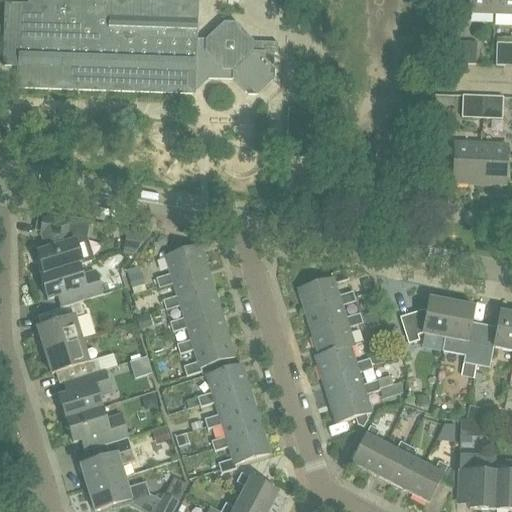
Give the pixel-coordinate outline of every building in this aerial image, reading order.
[(193,94),(194,77),(232,78),(247,95),(256,95),(273,79),(273,71),(263,61),(263,54),(277,54),(277,43),(252,43),(235,25),(224,24),(206,41),(195,41),(196,0),(28,0),(27,27),(19,27),(19,22),(14,17),(4,16),(2,66),(17,67),(16,89),(193,94)] [(468,0),(469,12),(493,13),(493,0),(468,0)] [(511,0),(493,0),(493,13),(511,13),(511,0)] [(456,65),(476,65),(476,43),(456,42),(456,65)] [(511,43),(497,43),(496,66),(511,66),(511,43)] [(462,118),(482,119),(482,96),(463,96),(462,118)] [(503,97),(482,96),(482,119),(502,120),(503,97)] [(433,118),(434,101),(422,101),(421,117),(433,118)] [(452,182),(479,183),(481,144),(454,143),(452,182)] [(505,184),(506,145),(481,144),(479,183),(505,184)] [(95,262),(87,239),(71,244),(69,237),(71,223),(44,219),(41,235),(43,236),(48,251),(38,254),(45,276),(45,277),(79,266),(79,267),(95,262)] [(150,234),(127,230),(123,254),(134,256),(150,234)] [(156,279),(158,284),(159,289),(173,285),(172,280),(207,269),(200,246),(164,257),(170,275),(156,279)] [(108,296),(131,291),(124,262),(101,268),(108,296)] [(75,292),(79,304),(80,304),(103,296),(96,273),(82,277),(79,267),(79,266),(45,277),(45,276),(41,277),(49,301),(75,292)] [(214,291),(207,269),(172,280),(173,285),(177,297),(154,304),(156,312),(165,309),(166,311),(180,307),(179,302),(214,291)] [(345,270),(330,275),(332,279),(297,290),(304,312),(340,301),(338,296),(335,284),(349,280),(345,270)] [(128,277),(131,290),(145,286),(141,274),(128,277)] [(373,290),(369,280),(361,283),(365,293),(373,290)] [(221,313),(214,291),(179,302),(180,307),(184,319),(162,326),(164,334),(172,332),(173,333),(187,329),(185,324),(221,313)] [(304,312),(311,334),(347,323),(345,318),(341,306),(356,302),(352,292),(338,296),(340,301),(304,312)] [(422,334),(445,338),(451,303),(429,299),(426,311),(423,310),(399,318),(408,344),(419,341),(417,335),(422,334)] [(463,363),(476,366),(482,334),(469,332),(474,307),(451,303),(445,338),(467,343),(463,363)] [(39,329),(46,352),(82,341),(75,318),(84,315),(80,304),(79,304),(56,311),(59,320),(58,323),(39,329)] [(493,348),(511,351),(511,314),(499,312),(495,337),(482,334),(476,366),(489,369),(493,348)] [(228,334),(221,313),(185,324),(187,329),(191,341),(177,345),(180,355),(194,351),(192,346),(228,334)] [(316,362),(352,351),(351,347),(354,346),(348,328),(363,324),(359,314),(345,318),(347,323),(311,334),(318,357),(315,358),(316,362)] [(148,315),(135,320),(139,332),(152,327),(148,315)] [(187,377),(202,372),(201,368),(235,357),(228,334),(192,346),(194,351),(198,363),(184,367),(187,377)] [(75,371),(78,380),(81,379),(102,372),(98,360),(89,363),(82,341),(46,352),(53,375),(72,369),(75,371)] [(352,351),(316,362),(322,380),(358,369),(356,364),(352,351)] [(102,360),(106,373),(122,368),(118,355),(102,360)] [(374,367),(384,363),(382,355),(372,359),(374,367)] [(151,376),(146,359),(145,359),(129,364),(134,381),(151,376)] [(322,380),(329,402),(365,391),(363,386),(359,374),(374,370),(370,360),(356,364),(358,369),(322,380)] [(212,394),(198,398),(186,402),(188,410),(200,406),(201,408),(216,404),(214,399),(250,388),(242,365),(207,377),(212,394)] [(60,398),(67,421),(103,409),(99,398),(111,394),(104,371),(102,372),(81,379),(84,390),(60,398)] [(377,382),(363,386),(365,391),(329,402),(336,425),(356,419),(358,425),(364,429),(369,420),(367,415),(372,414),(366,396),(380,392),(377,382)] [(256,410),(250,388),(214,399),(216,404),(220,416),(205,420),(208,430),(223,426),(221,421),(256,410)] [(416,407),(428,408),(428,397),(416,397),(416,407)] [(99,436),(102,447),(107,446),(129,439),(121,416),(106,421),(103,409),(67,421),(74,444),(99,436)] [(263,432),(256,410),(221,421),(223,426),(227,438),(212,442),(215,452),(230,448),(228,443),(263,432)] [(487,411),(485,422),(502,423),(503,414),(487,411)] [(204,429),(201,420),(189,424),(191,433),(204,429)] [(352,464),(372,474),(386,446),(375,441),(380,432),(371,427),(352,464)] [(156,446),(170,441),(166,429),(152,433),(156,446)] [(228,443),(230,448),(234,459),(219,464),(222,474),(237,469),(236,465),(270,455),(263,432),(228,443)] [(174,438),(178,449),(190,445),(186,434),(174,438)] [(136,462),(129,439),(107,446),(102,447),(107,446),(111,457),(82,466),(89,489),(125,478),(121,467),(136,462)] [(372,474),(391,484),(410,447),(401,443),(396,452),(386,446),(372,474)] [(391,484),(409,494),(424,466),(414,461),(418,452),(410,447),(391,484)] [(156,470),(178,462),(174,450),(152,458),(156,470)] [(429,504),(444,477),(453,482),(453,473),(447,470),(448,467),(439,462),(435,471),(424,466),(409,494),(429,504)] [(458,472),(458,488),(467,488),(470,493),(470,510),(495,511),(496,473),(458,472)] [(511,473),(496,473),(495,511),(511,511),(511,473)] [(246,488),(240,498),(266,511),(269,511),(279,493),(242,474),(237,483),(246,488)] [(128,489),(125,478),(89,489),(95,511),(113,507),(113,509),(151,497),(146,483),(128,489)] [(173,511),(178,503),(178,502),(165,495),(156,511),(173,511)] [(226,504),(221,511),(266,511),(240,498),(235,509),(226,504)]
